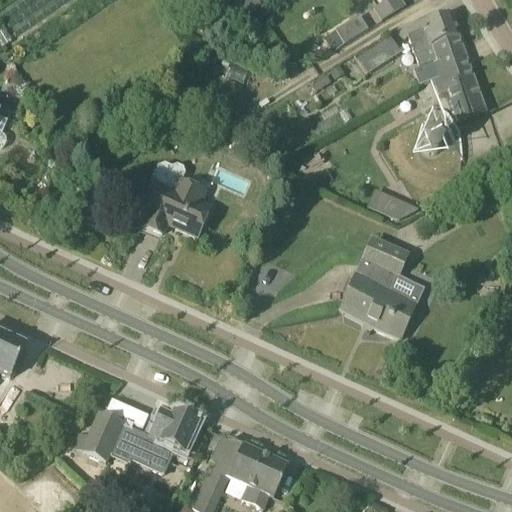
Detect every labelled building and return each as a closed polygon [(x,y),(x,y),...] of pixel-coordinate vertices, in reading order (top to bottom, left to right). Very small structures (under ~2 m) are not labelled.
[(241,25),(261,10),(253,0),(242,0),(229,9),(241,25)] [(376,0),(382,8),(395,0),(376,0)] [(428,67),(437,64),(431,49),(457,39),(450,17),(422,27),(423,32),(407,37),(418,70),(428,66),(428,67)] [(344,47),(367,32),(359,19),(336,34),(344,47)] [(484,115),(457,39),(431,49),(437,64),(428,67),(439,98),(448,94),(458,124),(484,115)] [(367,78),(401,56),(390,40),(356,62),(367,78)] [(433,158),(438,156),(441,152),(443,147),(441,142),(438,138),(433,137),(428,137),(424,140),(421,144),(421,150),(424,154),(428,157),(433,158)] [(171,171),(164,167),(157,170),(152,181),(155,188),(142,216),(147,218),(142,229),(162,238),(166,227),(196,241),(209,212),(199,207),(204,196),(180,186),(184,176),(182,171),(176,169),(171,171)] [(373,194),(365,211),(397,225),(405,208),(373,194)] [(399,343),(415,308),(397,300),(405,283),(397,280),(407,259),(372,243),(339,316),(399,343)] [(0,375),(11,380),(25,349),(0,337),(0,375)] [(114,398),(109,410),(145,427),(151,414),(114,398)] [(146,447),(119,434),(122,427),(100,417),(89,440),(77,435),(70,452),(105,468),(109,460),(129,469),(131,464),(163,479),(174,454),(183,458),(197,428),(173,417),(170,423),(159,418),(146,447)] [(267,501),(272,503),(288,469),(228,442),(209,484),(204,482),(192,510),(193,511),(215,511),(227,486),(228,483),(245,491),(240,503),(240,504),(257,511),(262,511),(266,504),(267,501)]
